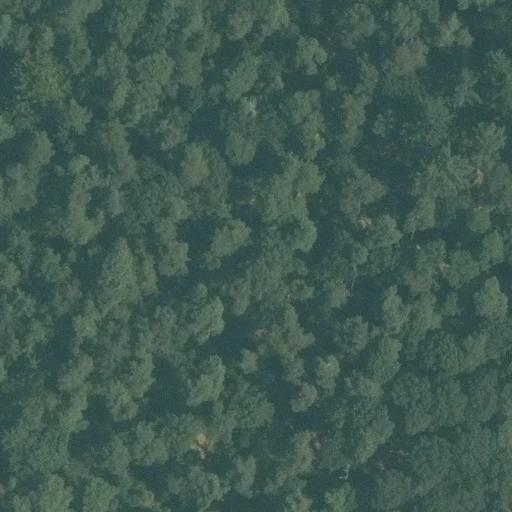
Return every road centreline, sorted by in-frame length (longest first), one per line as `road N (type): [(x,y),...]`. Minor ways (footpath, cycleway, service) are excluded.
road 1 (track): [(194,0),(267,147),(326,205),(445,388),(468,406),(511,419)]
road 2 (track): [(0,130),(80,111),(217,50),(289,0)]
road 3 (track): [(259,131),(210,119),(80,111)]
